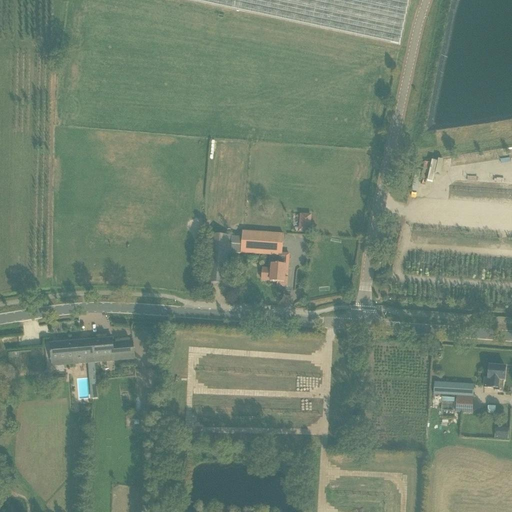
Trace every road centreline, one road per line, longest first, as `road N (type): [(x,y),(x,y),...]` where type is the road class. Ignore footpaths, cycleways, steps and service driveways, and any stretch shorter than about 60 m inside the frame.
road 1 (tertiary): [(361,325),(125,306),(0,320)]
road 2 (unclassified): [(361,325),(378,206),(426,0)]
road 3 (track): [(319,511),(329,323)]
road 4 (tertiary): [(511,337),(361,325)]
